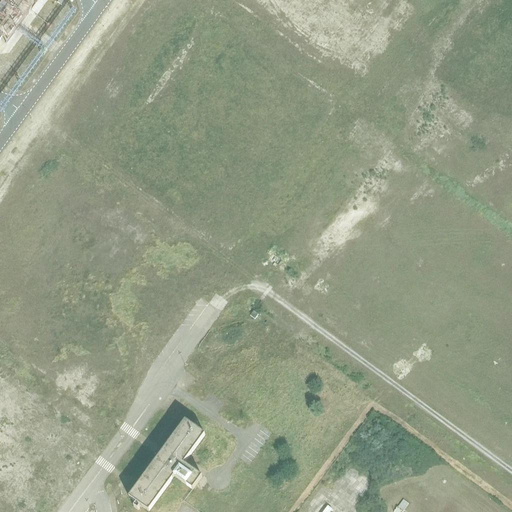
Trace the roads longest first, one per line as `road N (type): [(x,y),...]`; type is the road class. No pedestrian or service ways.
road 1 (unknown): [(80,152),(160,61),(188,9),(207,0),(361,108)]
road 2 (track): [(219,299),(236,283),(257,284),(511,471)]
road 3 (unknown): [(171,221),(118,303),(133,361),(211,251)]
road 4 (unclassified): [(69,511),(219,299)]
road 5 (unknown): [(211,251),(237,271),(361,108)]
road 6 (unclassified): [(0,142),(104,0)]
road 7 (unknown): [(160,378),(241,430),(242,442),(211,479)]
road 8 (unknown): [(361,108),(439,0)]
